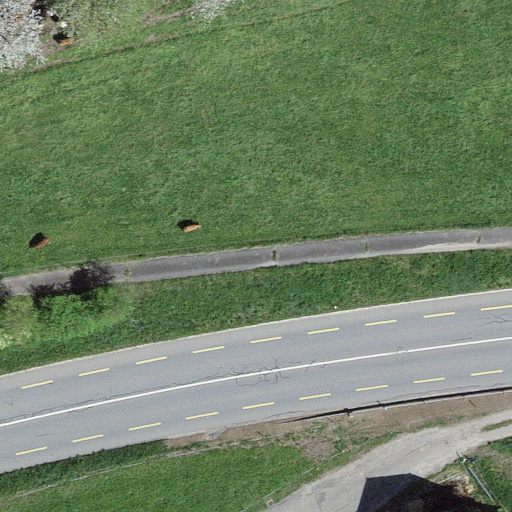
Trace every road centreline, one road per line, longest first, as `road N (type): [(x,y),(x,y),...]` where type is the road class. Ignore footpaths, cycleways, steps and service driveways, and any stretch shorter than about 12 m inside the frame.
road 1 (primary): [(0,427),(180,387),(511,339)]
road 2 (track): [(0,299),(511,240)]
road 3 (unclassified): [(511,443),(431,457),(349,511)]
